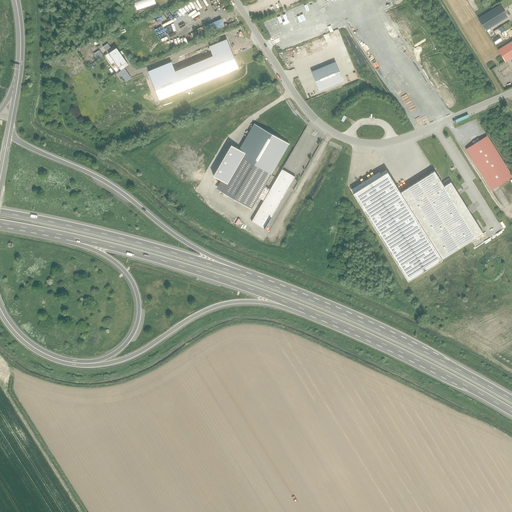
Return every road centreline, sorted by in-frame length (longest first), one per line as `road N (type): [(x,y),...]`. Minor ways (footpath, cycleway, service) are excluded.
road 1 (unclassified): [(235,0),(310,117),(347,140),(393,141),(511,91)]
road 2 (motorway): [(511,399),(358,320),(227,269)]
road 3 (motorway): [(227,269),(119,190),(9,130)]
road 4 (motorway): [(281,300),(511,412)]
road 5 (motorway): [(227,269),(0,212)]
road 6 (motorway): [(85,240),(281,300)]
road 7 (motorway): [(94,363),(129,357),(221,304),(281,300)]
road 8 (motorway): [(85,240),(126,273),(139,309),(126,343),(94,363)]
